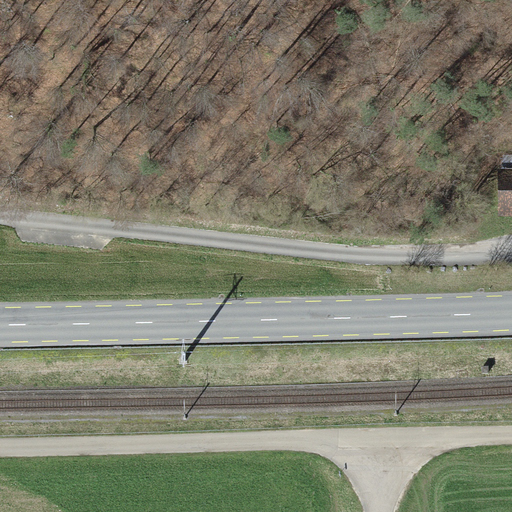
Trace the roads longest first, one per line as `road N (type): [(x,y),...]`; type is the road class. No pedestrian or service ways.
road 1 (track): [(0,222),(250,251),(442,258),(511,249)]
road 2 (unclassified): [(511,433),(0,447)]
road 3 (primary): [(0,324),(511,312)]
